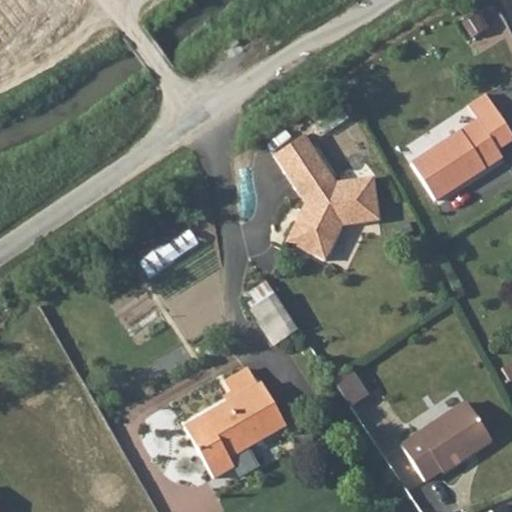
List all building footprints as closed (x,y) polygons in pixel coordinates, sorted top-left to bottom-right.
[(479,122),(415,161),(437,198),(503,158),(498,150),(511,141),(511,131),(487,94),(469,106),(479,122)] [(275,158),(285,172),(315,151),(305,136),(275,158)] [(338,183),(315,151),(285,172),(307,204),(289,243),(327,259),(344,226),(380,221),(375,178),(338,183)] [(276,340),(298,325),(275,289),(253,303),(276,340)] [(511,362),(502,369),(510,382),(511,380),(511,362)] [(233,395),(184,420),(210,472),(233,460),(240,463),(247,461),(250,453),(246,443),(284,423),(261,380),(256,383),(246,365),(223,377),(233,395)] [(351,368),(334,380),(352,407),(368,396),(351,368)] [(467,403),(403,445),(425,480),(441,470),(442,473),(492,441),(467,403)]
